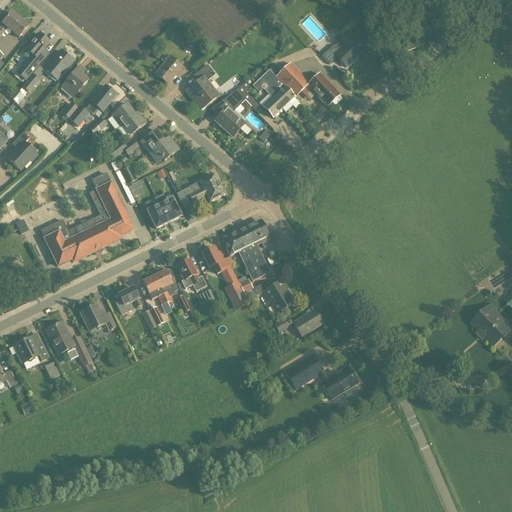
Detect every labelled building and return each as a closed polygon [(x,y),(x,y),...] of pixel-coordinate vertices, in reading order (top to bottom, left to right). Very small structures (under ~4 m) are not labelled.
[(0,38),(7,29),(18,38),(27,27),(11,14),(0,28),(0,38)] [(329,65),(336,58),(346,68),(365,50),(353,38),(352,39),(347,34),(338,42),(339,43),(335,47),(333,46),(321,57),(329,65)] [(39,36),(26,51),(22,56),(27,60),(16,73),(25,82),(46,58),(40,53),(48,44),(39,36)] [(60,53),(45,72),(57,82),(73,63),(60,53)] [(189,66),(194,71),(207,59),(203,54),(189,66)] [(170,58),(155,75),(168,86),(177,74),(180,76),(184,70),(170,58)] [(281,73),(275,78),(294,99),(299,95),(306,87),(307,88),(311,85),(308,82),(291,64),(290,64),(281,73)] [(276,65),(269,72),(274,77),(280,70),(276,65)] [(215,76),(207,66),(193,76),(199,83),(186,92),(191,99),(193,98),(202,110),(218,98),(206,82),(215,76)] [(87,81),(81,76),(85,72),(80,68),(62,89),(73,98),(87,81)] [(274,77),(269,72),(269,71),(252,87),(259,94),(263,90),(272,99),(263,108),(273,119),(294,99),(275,78),(274,77)] [(22,88),(23,89),(28,93),(29,94),(40,81),(32,75),(22,88)] [(319,76),(311,85),(307,88),(327,109),(339,97),(319,76)] [(246,83),(234,93),(250,109),(251,108),(255,112),(259,108),(246,94),(251,89),(246,83)] [(115,97),(105,88),(86,110),(93,116),(98,110),(101,114),(115,97)] [(9,97),(12,100),(18,92),(15,89),(9,97)] [(24,97),(18,92),(12,100),(18,105),(22,100),(24,97)] [(250,109),(234,93),(223,101),(229,107),(227,109),(215,122),(222,128),(223,126),(234,137),(244,126),(232,114),(240,106),(247,113),(250,109)] [(68,120),(80,107),(79,106),(77,109),(71,103),(62,115),(63,116),(61,119),(66,123),(68,120)] [(112,117),(120,128),(138,115),(137,114),(135,116),(127,106),(112,117)] [(80,107),(68,120),(78,129),(90,115),(80,107)] [(138,115),(120,128),(123,126),(130,136),(145,125),(138,115)] [(96,135),(107,126),(101,119),(88,130),(94,137),(92,138),(97,144),(105,138),(102,135),(98,138),(96,135)] [(141,144),(149,154),(164,143),(156,132),(141,144)] [(7,161),(21,173),(21,172),(20,171),(29,161),(32,164),(38,157),(25,145),(29,140),(23,134),(12,146),(17,150),(7,161)] [(122,153),(124,152),(135,143),(133,141),(126,147),(122,142),(108,152),(114,160),(122,153)] [(164,143),(149,154),(157,164),(162,160),(164,162),(178,152),(171,142),(166,145),(164,143)] [(138,148),(135,143),(124,152),(126,155),(127,155),(128,156),(138,148)] [(120,172),(127,186),(138,181),(130,167),(120,172)] [(74,230),(68,233),(62,221),(41,231),(45,239),(44,239),(58,267),(72,260),(74,263),(120,241),(119,238),(133,231),(110,184),(105,175),(91,181),(96,191),(89,194),(100,217),(93,221),(93,220),(86,224),(84,221),(80,223),(81,226),(74,229),(74,230)] [(193,204),(205,197),(209,204),(224,196),(214,177),(199,184),(181,193),(184,199),(189,197),(193,204)] [(160,198),(156,200),(168,223),(180,217),(171,200),(163,204),(160,198)] [(154,208),(147,212),(155,229),(168,223),(156,200),(151,202),(154,208)] [(20,235),(28,231),(23,220),(15,223),(20,235)] [(251,263),(244,266),(252,282),(270,274),(257,247),(261,245),(263,250),(271,245),(261,224),(259,223),(236,234),(251,263)] [(238,253),(244,266),(251,263),(236,234),(223,241),(223,243),(230,257),(238,253)] [(202,255),(208,270),(213,268),(216,273),(220,272),(230,293),(231,292),(232,292),(241,288),(227,261),(223,263),(219,256),(217,257),(214,250),(202,255)] [(189,279),(192,287),(193,286),(196,293),(207,287),(202,277),(198,279),(196,276),(189,261),(177,267),(184,282),(189,279)] [(165,273),(154,278),(169,310),(170,310),(167,303),(172,301),(170,297),(175,295),(174,293),(177,292),(171,281),(169,282),(165,273)] [(169,310),(154,278),(143,284),(152,302),(157,299),(165,313),(169,310)] [(251,291),(251,292),(255,289),(253,290),(248,280),(239,284),(244,295),(251,291)] [(255,289),(251,292),(255,298),(263,293),(271,306),(273,305),(277,313),(276,314),(277,315),(293,306),(292,304),(291,305),(284,293),(286,292),(281,283),(268,291),(264,283),(255,289)] [(249,305),(241,288),(232,292),(231,292),(230,293),(235,304),(240,301),(243,307),(249,305)] [(118,296),(121,302),(116,304),(122,316),(133,311),(130,305),(133,303),(136,309),(142,307),(139,301),(138,301),(132,290),(118,296)] [(202,294),(206,304),(215,299),(210,290),(202,294)] [(190,312),(182,296),(176,300),(184,315),(190,312)] [(486,339),(492,346),(501,337),(503,339),(510,332),(494,314),(497,312),(491,306),(472,324),(480,332),(477,335),(483,341),(486,339)] [(101,312),(99,313),(96,307),(80,314),(87,328),(95,325),(97,329),(105,325),(108,332),(115,328),(108,315),(104,317),(101,312)] [(149,312),(154,320),(160,317),(155,308),(149,312)] [(314,312),(293,325),(301,338),(322,325),(314,312)] [(274,326),(279,334),(292,326),(288,318),(274,326)] [(157,328),(153,320),(146,323),(150,331),(157,328)] [(49,339),(58,356),(74,348),(62,324),(48,331),(52,337),(49,339)] [(41,362),(48,359),(41,345),(35,348),(31,339),(14,347),(23,365),(39,357),(41,362)] [(75,351),(83,368),(92,363),(84,347),(75,351)] [(91,347),(86,349),(91,359),(96,356),(91,347)] [(324,375),(324,374),(313,356),(283,373),(295,392),(317,378),(321,385),(322,385),(331,401),(343,393),(346,398),(358,390),(356,386),(357,385),(347,369),(327,381),(324,375)] [(266,362),(254,368),(258,375),(270,369),(266,362)] [(52,363),(43,367),(50,380),(59,376),(52,363)] [(0,385),(5,382),(6,382),(10,390),(18,385),(11,371),(2,375),(0,371),(0,385)] [(14,388),(17,396),(23,394),(19,386),(14,388)]
